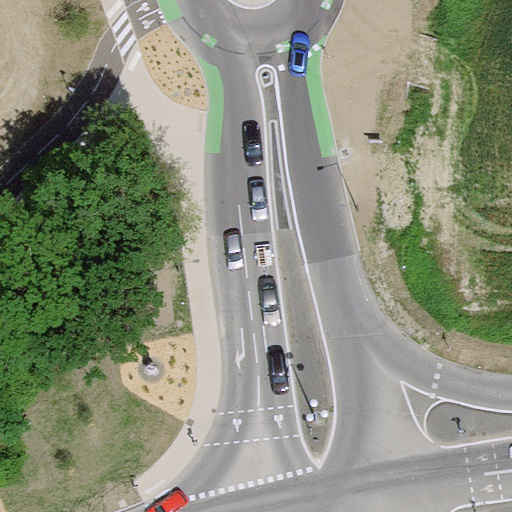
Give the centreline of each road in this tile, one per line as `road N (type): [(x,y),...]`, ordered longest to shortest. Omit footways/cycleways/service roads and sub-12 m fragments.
road 1 (unclassified): [(279,31),(250,226),(266,491)]
road 2 (unclassified): [(348,319),(321,224),(332,35)]
road 3 (unclassified): [(511,389),(436,371),(348,319)]
road 4 (unclassified): [(383,471),(348,319)]
road 5 (primary): [(511,453),(383,471)]
